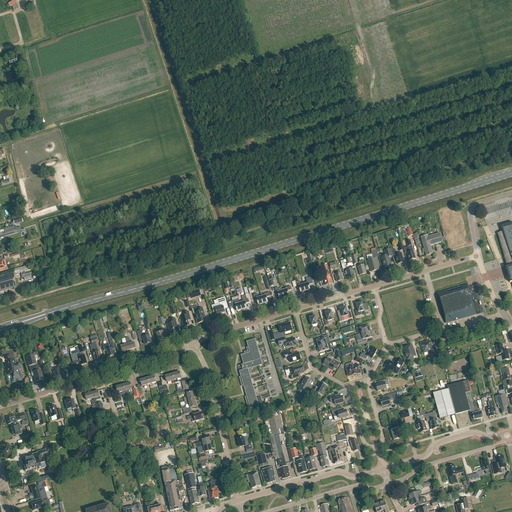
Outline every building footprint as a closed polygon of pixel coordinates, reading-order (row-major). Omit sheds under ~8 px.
[(14,0),(8,4),(10,7),(11,6),(14,10),(19,7),(16,3),(14,0)] [(21,217),(12,219),(14,225),(23,223),(21,217)] [(498,235),(497,235),(498,236),(498,238),(503,255),(505,265),(506,266),(509,265),(509,268),(511,266),(511,222),(503,226),(501,226),(500,226),(503,233),(501,234),(500,234),(499,234),(498,235)] [(16,228),(0,233),(0,238),(17,233),(22,232),(20,227),(16,228)] [(433,254),(431,248),(433,247),(434,246),(434,245),(443,242),(440,234),(428,237),(428,236),(421,238),(426,256),(433,254)] [(409,261),(416,259),(413,251),(411,246),(412,246),(410,240),(406,242),(408,247),(409,252),(407,253),(409,261)] [(392,257),(390,250),(384,251),(386,256),(381,258),(384,269),(392,267),(389,258),(392,257)] [(395,250),(392,250),(393,256),(394,256),(395,258),(396,258),(398,265),(404,263),(401,253),(398,254),(395,250)] [(378,257),(376,251),(371,252),(373,259),(368,261),(371,272),(379,270),(375,258),(378,257)] [(364,265),(363,262),(359,263),(360,266),(358,267),(360,276),(366,274),(364,265)] [(27,266),(13,270),(15,275),(21,273),(22,278),(24,277),(24,280),(30,279),(32,276),(31,271),(30,264),(27,265),(27,266)] [(326,286),(332,284),(329,275),(328,270),(326,265),(322,266),(324,271),(326,276),(323,277),(326,286)] [(349,267),(350,269),(346,271),(349,279),(355,277),(352,266),(349,267)] [(340,273),(340,271),(335,272),(336,275),(335,275),(337,282),(343,280),(341,273),(340,273)] [(0,297),(1,297),(0,293),(0,292),(17,288),(13,274),(2,276),(0,276),(0,297)] [(307,284),(303,285),(305,292),(310,290),(309,285),(313,284),(312,281),(311,281),(307,282),(307,284)] [(300,293),(305,292),(303,285),(300,286),(299,282),(296,283),(297,288),(299,288),(300,293)] [(469,288),(468,284),(461,286),(462,290),(449,294),(448,290),(437,294),(438,298),(440,297),(446,319),(444,319),(445,323),(483,313),(478,298),(475,287),(469,288)] [(286,290),(282,291),(284,298),(289,296),(288,291),(291,290),(290,287),(285,288),(286,290)] [(284,298),(282,291),(279,292),(278,288),(275,289),(276,294),(278,294),(279,299),(284,298)] [(192,299),(201,296),(199,290),(190,293),(192,299)] [(265,296),(261,297),(263,304),(268,302),(266,297),(270,296),(269,293),(264,294),(265,296)] [(263,304),(261,297),(258,298),(257,294),(254,295),(255,300),(257,300),(258,305),(263,304)] [(230,308),(234,307),(235,306),(237,312),(242,310),(240,303),(239,300),(238,296),(231,298),(232,301),(228,303),(230,308)] [(212,306),(213,310),(214,313),(216,312),(217,315),(225,313),(223,307),(227,306),(225,298),(217,300),(218,304),(212,306)] [(240,303),(242,310),(247,309),(245,304),(249,302),(248,299),(243,301),(244,302),(240,303)] [(363,305),(362,301),(357,303),(357,304),(356,304),(358,310),(355,311),(357,317),(362,315),(361,312),(364,311),(364,312),(369,310),(367,303),(363,305)] [(193,308),(194,313),(198,324),(203,322),(202,318),(205,318),(202,308),(202,307),(198,306),(193,308)] [(345,307),(345,306),(339,308),(340,311),(341,311),(343,317),(348,316),(349,319),(352,318),(351,312),(348,313),(346,307),(345,307)] [(121,322),(132,319),(129,310),(119,313),(121,322)] [(332,314),(331,310),(326,312),(326,313),(325,313),(327,319),(324,320),(326,326),(329,325),(328,322),(334,320),(332,314)] [(191,320),(188,312),(183,313),(184,316),(180,317),(184,328),(189,326),(188,321),(191,320)] [(314,316),(314,315),(308,317),(309,320),(310,320),(312,326),(318,325),(319,328),(322,327),(320,321),(317,322),(315,316),(314,316)] [(178,327),(175,319),(170,320),(171,323),(167,324),(170,335),(176,333),(175,328),(178,327)] [(292,331),(290,323),(283,325),(283,324),(278,326),(280,334),(292,331)] [(361,325),(356,327),(357,330),(357,329),(358,335),(361,334),(371,332),(369,326),(362,328),(361,325)] [(163,332),(162,328),(158,329),(159,333),(157,334),(159,341),(165,339),(163,332)] [(152,343),(148,332),(145,333),(146,336),(143,337),(145,345),(152,343)] [(360,341),(357,342),(358,344),(361,344),(366,342),(366,339),(373,337),(371,332),(361,334),(358,335),(360,341)] [(134,343),(131,343),(130,339),(129,339),(127,335),(125,336),(125,338),(126,338),(129,350),(136,348),(134,343)] [(316,342),(317,347),(327,345),(330,344),(327,335),(322,337),(322,340),(316,342)] [(97,352),(93,353),(95,361),(102,359),(100,354),(101,354),(98,343),(97,338),(91,340),(92,344),(94,344),(97,352)] [(123,352),(129,350),(126,338),(125,338),(121,339),(123,344),(124,343),(125,345),(121,347),(123,352)] [(286,341),(285,338),(277,340),(279,346),(285,345),(286,349),(296,346),(294,338),(286,341)] [(241,377),(239,378),(242,387),(244,386),(247,397),(245,397),(245,399),(247,405),(248,406),(249,406),(251,411),(259,409),(264,408),(261,397),(259,398),(256,398),(248,369),(251,368),(262,365),(261,360),(255,340),(252,340),(247,342),(248,347),(246,348),(247,351),(244,352),(245,354),(241,355),(244,364),(241,365),(243,371),(239,372),(241,376),(241,377)] [(430,356),(433,355),(437,354),(435,347),(432,348),(430,342),(424,343),(420,344),(421,348),(422,348),(423,354),(430,352),(430,356)] [(102,345),(103,348),(104,352),(107,351),(109,357),(114,356),(112,348),(110,348),(109,343),(102,345)] [(327,345),(317,347),(319,353),(326,351),(327,354),(332,352),(331,346),(327,347),(327,345)] [(498,354),(501,354),(502,361),(510,359),(508,350),(503,351),(502,345),(496,346),(498,354)] [(411,346),(410,346),(408,347),(407,347),(404,349),(407,359),(406,359),(407,362),(413,360),(412,357),(416,356),(415,352),(414,352),(412,346),(411,346)] [(376,350),(370,347),(367,353),(364,352),(363,354),(362,353),(360,357),(366,360),(368,357),(372,359),(376,350)] [(291,355),(290,351),(283,353),(284,359),(289,358),(290,363),(300,360),(298,353),(291,355)] [(14,360),(11,361),(9,354),(4,356),(3,356),(8,375),(10,374),(12,382),(15,382),(22,380),(19,369),(21,368),(20,363),(15,364),(14,360)] [(36,364),(34,355),(26,357),(28,366),(29,366),(32,377),(34,376),(35,382),(43,380),(40,370),(39,371),(37,364),(36,364)] [(84,355),(83,356),(78,357),(81,366),(87,364),(84,355)] [(334,362),(327,358),(323,365),(329,368),(328,369),(332,371),(333,368),(336,370),(340,363),(335,360),(334,362)] [(404,362),(396,358),(394,364),(388,361),(385,368),(397,374),(404,362)] [(360,373),(358,365),(346,369),(348,377),(353,376),(356,375),(360,373)] [(301,377),(300,374),(304,373),(302,366),(289,370),(292,380),(301,377)] [(63,379),(59,367),(52,369),(55,381),(57,380),(58,382),(62,381),(62,380),(63,379)] [(420,371),(414,373),(415,379),(422,377),(423,380),(425,379),(422,368),(420,368),(420,371)] [(172,374),(175,383),(178,383),(177,379),(181,378),(180,372),(172,374)] [(175,383),(172,374),(165,376),(167,382),(172,381),(173,384),(175,383)] [(155,376),(147,378),(149,384),(156,382),(155,376)] [(149,384),(147,378),(140,380),(142,386),(149,384)] [(181,380),(183,390),(187,389),(186,385),(190,384),(188,378),(181,380)] [(311,381),(307,378),(305,381),(304,380),(301,385),(300,384),(297,388),(305,392),(303,396),(306,398),(312,387),(309,385),(311,381)] [(389,385),(387,380),(382,381),(383,384),(376,386),(376,387),(376,388),(376,389),(377,390),(378,392),(386,389),(385,386),(389,385)] [(467,381),(451,385),(447,386),(448,390),(433,394),(440,418),(439,418),(439,419),(470,411),(471,415),(470,415),(472,414),(474,421),(483,418),(481,412),(477,413),(477,411),(478,411),(477,407),(474,408),(472,402),(473,402),(467,381)] [(134,393),(132,389),(131,383),(124,385),(127,397),(130,396),(129,395),(134,393)] [(327,387),(320,383),(317,389),(314,387),(311,394),(314,396),(316,392),(322,396),(327,387)] [(127,397),(124,385),(116,387),(118,393),(122,392),(123,398),(127,397)] [(94,401),(95,405),(96,405),(98,412),(103,411),(101,407),(103,407),(102,402),(97,403),(96,400),(97,400),(96,398),(100,397),(98,391),(92,393),(93,399),(94,401)] [(183,398),(184,402),(195,399),(193,392),(187,394),(187,397),(183,398)] [(396,394),(392,395),(386,397),(387,399),(380,401),(381,402),(380,403),(380,405),(381,405),(382,407),(391,405),(390,401),(398,399),(396,394)] [(509,406),(506,394),(495,397),(497,404),(498,404),(499,409),(501,408),(501,410),(502,414),(507,412),(506,407),(509,406)] [(336,399),(335,396),(329,398),(331,403),(334,402),(335,405),(344,403),(343,400),(344,400),(343,398),(342,398),(342,397),(336,399)] [(73,399),(72,400),(69,401),(68,399),(64,401),(67,410),(72,408),(72,409),(76,409),(73,399)] [(185,405),(189,404),(190,408),(196,407),(195,399),(184,402),(185,405)] [(488,402),(488,403),(490,409),(487,409),(489,417),(496,416),(495,411),(494,407),(494,408),(493,402),(492,401),(488,402)] [(51,405),(51,404),(48,405),(51,417),(56,416),(57,421),(63,419),(60,411),(57,412),(56,406),(54,406),(51,405)] [(342,408),(338,409),(331,411),(332,415),(333,415),(334,417),(338,416),(339,419),(348,417),(347,415),(348,414),(347,412),(346,412),(346,411),(344,412),(342,408)] [(41,426),(46,424),(44,416),(40,417),(39,411),(37,411),(34,409),(31,410),(34,422),(39,421),(41,426)] [(408,411),(400,413),(402,420),(413,416),(411,409),(407,410),(408,411)] [(188,421),(192,420),(192,422),(195,421),(195,422),(203,419),(202,413),(193,415),(187,417),(188,421)] [(431,425),(432,430),(433,430),(435,430),(436,429),(439,428),(437,422),(438,422),(437,419),(436,419),(435,413),(425,416),(427,422),(430,421),(431,425)] [(8,425),(11,424),(17,422),(21,421),(22,423),(28,421),(25,414),(14,417),(14,415),(6,417),(8,425)] [(417,417),(419,422),(417,423),(418,425),(416,426),(417,430),(419,429),(421,433),(422,434),(424,433),(424,432),(427,431),(426,429),(425,425),(424,421),(423,421),(423,419),(424,419),(423,415),(417,417)] [(268,419),(266,419),(271,437),(275,459),(275,460),(278,459),(280,469),(278,469),(280,478),(282,478),(282,480),(290,477),(288,472),(289,472),(288,467),(287,467),(285,467),(284,465),(285,463),(284,458),(282,458),(277,436),(284,434),(280,416),(268,419)] [(17,422),(11,424),(12,426),(11,426),(14,435),(15,436),(21,434),(18,424),(17,422)] [(399,439),(400,439),(397,431),(399,430),(399,431),(397,423),(392,424),(394,430),(390,431),(392,437),(393,437),(394,440),(397,440),(399,439)] [(347,436),(353,435),(351,426),(345,427),(347,436)] [(347,444),(346,440),(345,435),(336,436),(333,437),(333,440),(337,439),(338,442),(344,441),(345,445),(347,444)] [(249,445),(247,437),(238,439),(239,444),(238,444),(239,447),(240,447),(240,448),(245,446),(246,450),(252,449),(251,444),(249,445)] [(197,448),(200,447),(211,445),(209,438),(202,440),(202,442),(196,443),(197,448)] [(360,450),(357,440),(350,442),(352,448),(353,448),(354,452),(360,450)] [(155,453),(174,448),(172,443),(154,448),(155,453)] [(329,466),(324,443),(315,445),(317,451),(319,450),(321,458),(320,458),(322,468),(329,466)] [(343,458),(340,447),(328,450),(332,462),(333,461),(334,464),(343,462),(342,458),(343,458)] [(317,456),(316,449),(310,450),(312,457),(306,459),(309,471),(317,469),(315,463),(316,463),(314,456),(317,456)] [(45,457),(49,455),(47,450),(37,452),(38,453),(32,455),(33,456),(23,458),(25,464),(26,463),(26,466),(24,466),(25,472),(36,469),(36,468),(38,468),(38,470),(45,468),(44,464),(45,464),(45,463),(44,463),(43,459),(45,459),(45,457)] [(265,454),(256,456),(259,466),(267,463),(265,454)] [(307,472),(303,455),(299,456),(300,461),(297,461),(300,474),(307,472)] [(506,468),(503,456),(495,458),(496,464),(492,465),(494,475),(502,473),(501,469),(506,468)] [(487,464),(487,460),(482,461),(483,467),(482,467),(483,471),(485,471),(486,474),(490,473),(489,469),(488,464),(487,464)] [(61,472),(67,471),(65,464),(53,467),(56,475),(61,473),(61,472)] [(448,470),(447,471),(451,485),(457,483),(455,475),(458,474),(462,473),(461,468),(456,469),(455,469),(454,465),(447,467),(448,470)] [(179,492),(184,491),(182,480),(177,481),(176,480),(176,477),(173,478),(174,478),(171,479),(169,470),(170,470),(169,467),(162,468),(162,472),(171,511),(181,510),(180,502),(181,502),(179,492)] [(275,476),(273,467),(261,471),(265,483),(266,482),(267,484),(275,482),(274,476),(275,476)] [(473,473),(475,482),(481,480),(479,471),(473,473)] [(252,489),(261,486),(257,472),(246,476),(249,483),(250,482),(252,489)] [(196,481),(194,473),(185,475),(189,496),(189,497),(189,498),(190,498),(192,505),(199,503),(196,491),(194,491),(193,489),(196,488),(195,481),(196,481)] [(31,501),(35,500),(38,499),(39,501),(38,501),(38,502),(39,502),(41,502),(41,501),(42,501),(47,500),(44,488),(46,487),(44,480),(37,482),(38,486),(37,486),(31,488),(32,493),(29,494),(29,495),(30,496),(29,496),(30,499),(31,499),(31,500),(31,501)] [(218,487),(216,481),(211,482),(212,489),(208,490),(211,499),(212,499),(212,500),(214,499),(215,498),(218,497),(218,494),(218,493),(217,490),(216,487),(218,487)] [(205,492),(202,483),(198,484),(199,488),(198,489),(199,493),(199,492),(200,497),(206,495),(205,492)] [(408,499),(409,501),(421,497),(420,494),(422,494),(421,491),(408,495),(409,499),(408,499)] [(421,497),(409,501),(410,503),(411,502),(412,506),(416,504),(417,507),(427,504),(425,498),(422,499),(421,497)] [(140,504),(134,505),(134,507),(135,511),(147,511),(149,511),(163,511),(162,506),(155,507),(153,502),(154,502),(153,502),(153,500),(152,498),(147,500),(146,498),(144,498),(145,502),(140,504)] [(348,498),(338,501),(340,509),(340,511),(339,511),(353,511),(352,507),(351,508),(351,506),(350,506),(348,498)] [(35,500),(36,503),(31,504),(33,511),(44,508),(49,506),(47,500),(42,501),(41,501),(41,502),(39,502),(38,502),(38,501),(39,501),(38,499),(35,500)] [(465,511),(466,509),(469,509),(467,499),(460,500),(461,504),(460,505),(456,506),(457,511),(465,511)] [(379,502),(382,511),(384,510),(385,511),(388,511),(384,501),(381,502),(381,501),(379,502)] [(382,511),(379,502),(377,502),(377,503),(374,504),(376,511),(379,511),(382,511)]
